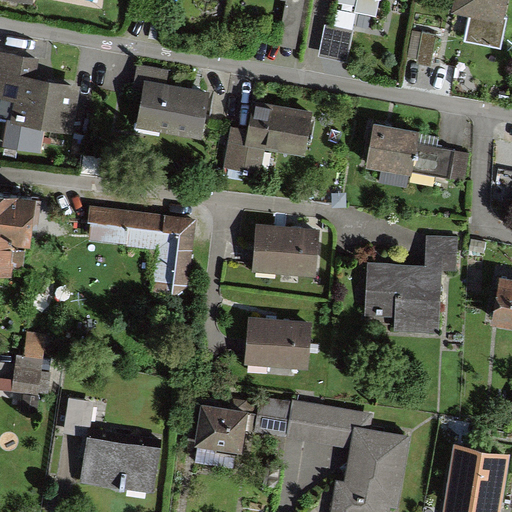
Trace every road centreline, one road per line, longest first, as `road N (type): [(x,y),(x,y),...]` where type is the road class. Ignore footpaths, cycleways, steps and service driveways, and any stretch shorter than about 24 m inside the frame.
road 1 (residential): [(0,21),(480,114)]
road 2 (residential): [(0,168),(333,212)]
road 3 (residential): [(511,235),(479,228),(480,114)]
